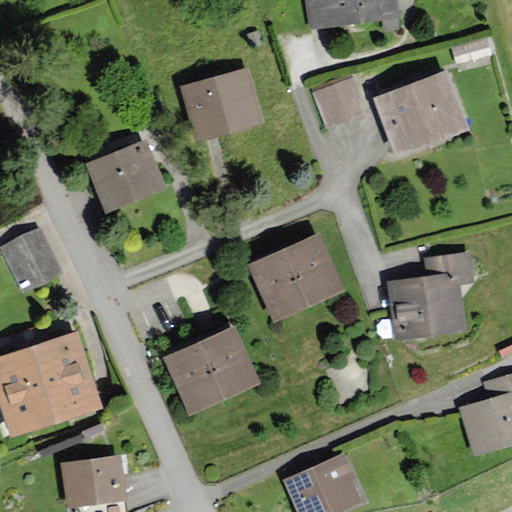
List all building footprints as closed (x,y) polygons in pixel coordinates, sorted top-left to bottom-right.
[(390,0),(304,0),(310,29),(393,15),(390,0)] [(487,38),(455,43),(457,54),(489,49),(487,38)] [(248,62),(175,86),(195,146),(268,122),(248,62)] [(437,70),(370,103),(395,155),(463,122),(437,70)] [(352,84),(307,99),(318,132),(363,116),(352,84)] [(141,137),(85,159),(105,211),(161,189),(141,137)] [(41,226),(0,242),(0,243),(20,295),(62,278),(41,226)] [(306,226),(240,256),(269,320),(335,291),(306,226)] [(456,270),(393,277),(401,346),(464,338),(456,270)] [(233,323),(167,354),(196,415),(262,385),(233,323)] [(73,329),(0,352),(0,417),(7,438),(95,407),(73,329)] [(511,392),(454,410),(469,462),(511,448),(511,392)] [(123,452),(59,453),(60,507),(124,506),(123,452)] [(341,458),(284,484),(296,511),(353,511),(363,508),(341,458)]
